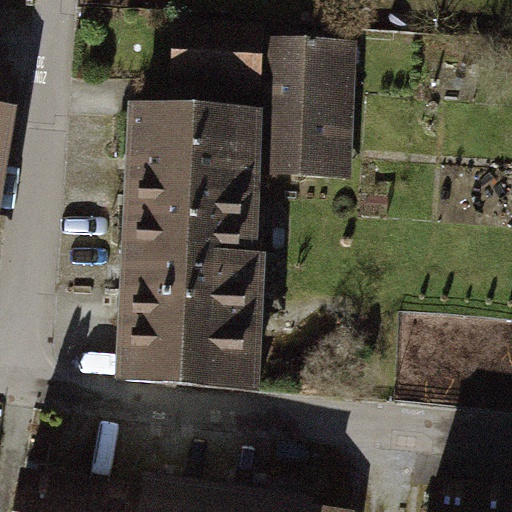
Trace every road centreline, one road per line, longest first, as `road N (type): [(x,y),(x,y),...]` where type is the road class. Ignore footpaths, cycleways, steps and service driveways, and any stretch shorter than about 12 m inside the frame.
road 1 (residential): [(511,439),(26,383)]
road 2 (residential): [(57,0),(26,383)]
